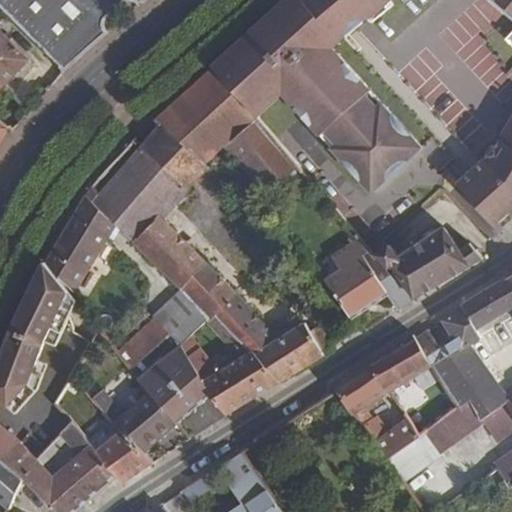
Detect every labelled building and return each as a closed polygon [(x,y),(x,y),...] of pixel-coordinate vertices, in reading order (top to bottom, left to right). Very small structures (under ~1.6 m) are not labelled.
[(0,0),(0,7),(13,21),(64,72),(109,33),(105,22),(129,1),(141,6),(147,0),(0,0)] [(262,22),(213,67),(256,117),(283,93),(373,192),(422,148),(332,48),(345,37),(327,17),(330,14),(317,0),(306,0),(304,2),(302,0),(287,0),(284,3),(262,22)] [(350,0),(302,0),(304,2),(306,0),(317,0),(330,14),(327,17),(345,37),(353,30),(365,18),(350,0)] [(392,0),(350,0),(365,18),(372,23),(395,5),(391,1),(392,0)] [(511,0),(493,0),(511,15),(511,0)] [(0,34),(0,90),(30,61),(2,33),(0,34)] [(256,117),(213,67),(156,120),(162,125),(206,164),(225,147),(257,120),(256,118),(256,117)] [(0,121),(1,122),(11,109),(0,99),(0,121)] [(263,207),(265,197),(286,179),(298,169),(257,120),(225,147),(256,181),(246,189),(263,207)] [(490,156),(482,162),(511,195),(511,123),(491,157),(490,156)] [(142,147),(188,190),(210,168),(206,164),(162,125),(142,147)] [(142,147),(134,141),(91,188),(99,195),(142,147)] [(133,242),(181,290),(209,319),(212,321),(217,315),(251,352),(254,350),(281,384),(326,357),(334,352),(328,341),(317,327),(309,329),(305,322),(288,333),(280,321),(269,330),(253,311),(207,263),(161,217),(188,190),(142,147),(99,195),(93,202),(116,226),(133,242)] [(476,168),(459,183),(501,230),(511,219),(511,195),(482,162),(476,168)] [(303,174),(302,175),(298,169),(286,179),(291,186),(304,175),(303,174)] [(74,293),(116,226),(93,202),(99,195),(91,188),(86,195),(45,262),(74,293)] [(392,267),(415,299),(470,266),(483,259),(482,258),(465,238),(456,245),(443,228),(399,257),(390,245),(377,255),(378,256),(390,270),(392,267)] [(266,266),(289,248),(275,230),(251,248),(266,266)] [(376,259),(375,260),(357,239),(332,256),(341,270),(326,280),(352,319),(388,294),(398,309),(413,300),(376,259)] [(77,301),(45,262),(14,328),(0,364),(0,395),(10,404),(30,381),(45,340),(56,344),(77,301)] [(464,308),(477,330),(511,309),(511,276),(463,306),(464,308)] [(209,319),(181,290),(153,316),(156,319),(168,332),(176,340),(181,345),(191,336),(206,322),(209,319)] [(481,337),(477,330),(464,308),(444,321),(456,340),(441,349),(428,331),(416,339),(433,366),(468,345),(478,338),(481,337)] [(217,315),(212,321),(209,319),(206,322),(230,346),(225,351),(235,362),(251,352),(217,315)] [(168,332),(156,319),(119,354),(129,367),(168,332)] [(176,340),(168,332),(129,367),(135,374),(176,340)] [(434,367),(433,366),(416,339),(413,335),(370,362),(390,394),(434,367)] [(191,336),(181,345),(203,381),(202,384),(210,396),(227,416),(281,384),(254,350),(251,352),(235,362),(215,374),(191,336)] [(478,338),(468,345),(498,389),(508,381),(478,338)] [(202,384),(203,381),(181,345),(139,379),(149,391),(178,424),(210,396),(202,384)] [(507,402),(498,389),(468,345),(433,366),(434,367),(460,408),(471,402),(481,421),(508,403),(507,402)] [(366,409),(390,394),(370,362),(333,383),(337,390),(353,416),(356,415),(366,409)] [(81,388),(72,379),(56,403),(67,415),(73,408),(70,405),(81,388)] [(114,422),(123,413),(104,390),(93,399),(113,423),(114,422)] [(407,390),(394,400),(395,403),(408,420),(419,436),(425,432),(434,425),(420,405),(407,390)] [(144,454),(178,424),(149,391),(123,413),(114,422),(122,431),(144,454)] [(372,417),(395,403),(394,400),(390,394),(366,409),(372,417)] [(481,421),(471,402),(460,408),(434,425),(425,432),(441,454),(483,425),(481,421)] [(511,408),(508,403),(481,421),(483,425),(495,444),(511,434),(511,408)] [(366,409),(356,415),(377,444),(385,438),(372,417),(366,409)] [(388,460),(419,436),(408,420),(385,438),(377,444),(388,460)] [(122,431),(114,422),(113,423),(104,431),(111,440),(122,431)] [(0,457),(20,476),(37,460),(22,443),(0,423),(0,457)] [(92,445),(89,442),(75,423),(37,460),(42,465),(66,442),(79,456),(92,445)] [(104,431),(89,442),(92,445),(97,452),(117,476),(123,484),(154,463),(144,454),(122,431),(111,440),(104,431)] [(52,508),(54,511),(72,511),(117,476),(97,452),(92,445),(79,456),(54,477),(42,465),(37,460),(20,476),(24,479),(52,508)] [(283,511),(242,451),(221,465),(227,474),(248,504),(236,511),(283,511)] [(511,451),(494,463),(498,469),(511,488),(511,487),(511,451)] [(11,509),(24,479),(20,476),(0,457),(0,499),(5,503),(11,509)] [(221,465),(196,482),(202,491),(227,474),(221,465)]
